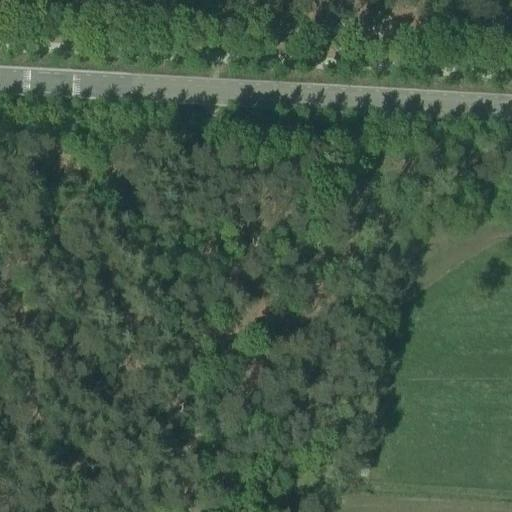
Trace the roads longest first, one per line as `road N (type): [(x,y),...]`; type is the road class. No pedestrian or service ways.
road 1 (track): [(511,41),(0,12)]
road 2 (primary): [(511,109),(0,81)]
road 3 (track): [(215,59),(191,511)]
